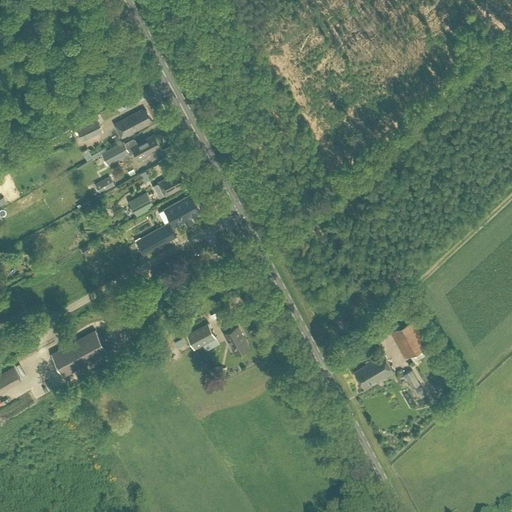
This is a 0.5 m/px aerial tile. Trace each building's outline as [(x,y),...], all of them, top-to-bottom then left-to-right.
[(120,109),(137,101),(135,96),(118,104),(120,109)] [(101,112),(104,117),(119,111),(116,105),(101,112)] [(144,110),(143,108),(115,123),(122,137),(153,121),(147,109),(144,110)] [(95,115),(76,125),(84,141),(103,131),(95,115)] [(58,142),(77,134),(74,127),(55,135),(58,142)] [(162,146),(155,133),(137,142),(136,141),(135,141),(133,138),(125,142),(124,141),(102,153),(107,162),(129,150),(130,152),(135,150),(140,160),(148,155),(147,154),(162,146)] [(178,174),(177,171),(158,181),(166,195),(187,184),(180,172),(178,174)] [(55,180),(62,177),(60,172),(52,175),(55,180)] [(115,183),(110,175),(96,182),(101,191),(115,183)] [(157,200),(151,190),(130,202),(131,205),(137,215),(149,208),(147,206),(157,200)] [(201,210),(192,193),(166,207),(175,225),(185,219),(188,223),(193,220),(191,216),(201,210)] [(170,221),(137,239),(145,253),(178,234),(170,221)] [(153,299),(148,291),(139,297),(145,305),(153,299)] [(440,346),(421,313),(390,330),(405,356),(411,353),(415,360),(440,346)] [(208,322),(189,333),(196,347),(216,336),(208,322)] [(249,346),(238,325),(225,332),(236,353),(249,346)] [(108,351),(95,328),(52,352),(64,375),(108,351)] [(395,370),(384,351),(366,361),(367,362),(355,369),(364,386),(377,379),(378,380),(395,370)] [(0,390),(21,379),(14,366),(0,373),(0,390)] [(421,382),(413,368),(405,373),(414,387),(421,382)]
